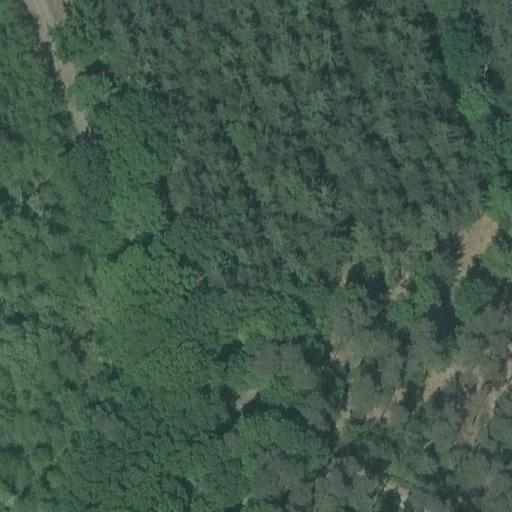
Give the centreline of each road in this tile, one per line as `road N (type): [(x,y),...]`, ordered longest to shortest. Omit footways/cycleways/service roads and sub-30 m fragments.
road 1 (track): [(33,0),(195,404)]
road 2 (track): [(511,305),(195,404)]
road 3 (track): [(195,404),(369,476),(432,511)]
